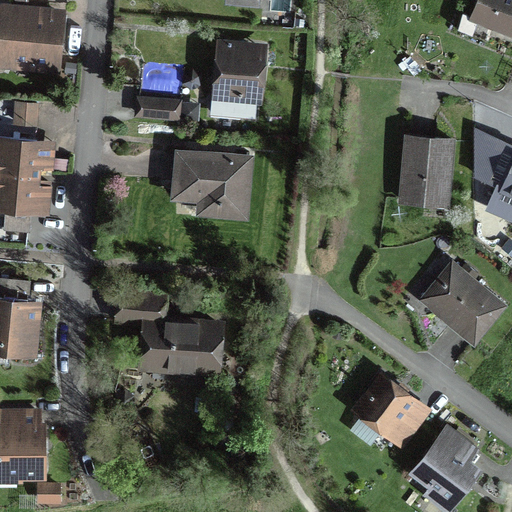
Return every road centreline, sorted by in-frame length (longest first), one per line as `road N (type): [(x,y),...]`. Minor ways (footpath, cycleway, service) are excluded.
road 1 (residential): [(101,0),(70,345),(85,450),(108,503)]
road 2 (residential): [(410,359),(511,433)]
